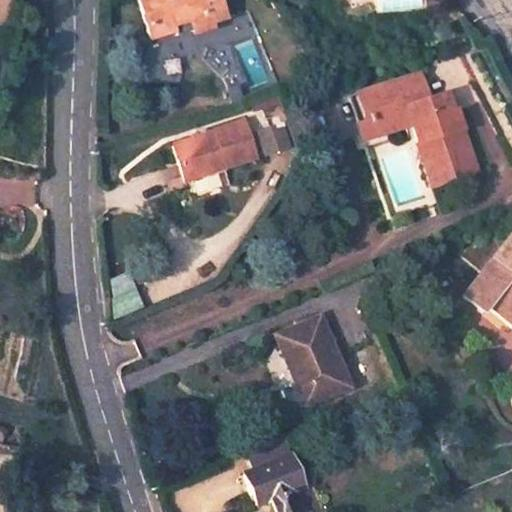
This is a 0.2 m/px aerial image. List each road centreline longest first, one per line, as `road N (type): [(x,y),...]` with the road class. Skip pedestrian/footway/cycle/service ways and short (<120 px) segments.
road 1 (residential): [(135,511),(76,319),(72,0)]
road 2 (unknown): [(91,367),(408,238),(508,188)]
